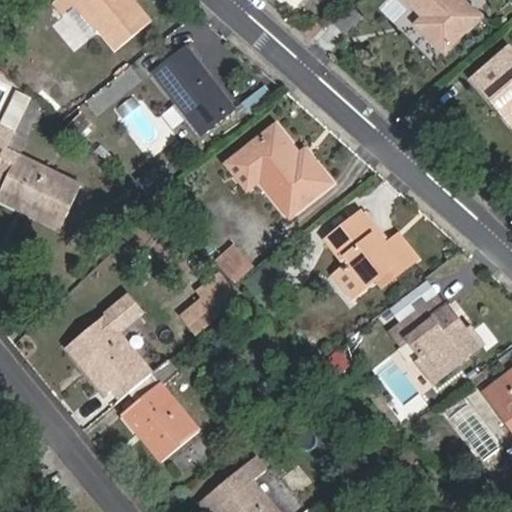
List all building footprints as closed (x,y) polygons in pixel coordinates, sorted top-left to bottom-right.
[(63,16),(74,8),(67,0),(54,0),(51,3),(63,16)] [(80,4),(99,28),(117,48),(150,22),(132,0),(67,0),(74,8),(80,4)] [(479,18),(460,0),(405,0),(423,18),(416,25),(443,52),(479,18)] [(93,33),(99,28),(80,4),(74,8),(93,33)] [(305,34),(312,41),(324,29),(316,22),(305,34)] [(233,109),(187,48),(153,73),(199,135),(233,109)] [(511,52),(510,50),(472,82),(484,94),(488,91),(511,119),(511,52)] [(511,127),(511,119),(488,91),(484,94),(511,127)] [(0,127),(0,160),(31,97),(18,92),(1,128),(0,127)] [(31,97),(0,160),(0,179),(5,182),(18,154),(20,155),(29,135),(26,134),(41,103),(32,95),(31,97)] [(306,166),(299,156),(277,127),(240,155),(259,178),(288,216),(330,183),(313,161),(306,166)] [(306,151),(299,156),(306,166),(313,161),(306,151)] [(81,184),(20,155),(18,154),(5,182),(0,191),(0,200),(59,229),(81,184)] [(259,178),(240,155),(227,165),(246,188),(259,178)] [(387,245),(361,213),(326,241),(347,268),(344,270),(359,291),(399,262),(404,269),(417,259),(400,236),(387,245)] [(250,266),(234,247),(218,261),(235,279),(250,266)] [(278,293),(259,270),(244,281),(262,305),(278,293)] [(241,296),(220,272),(198,292),(218,315),(241,296)] [(432,383),(483,343),(471,329),(466,333),(446,306),(444,308),(436,297),(390,332),(401,346),(408,340),(423,360),(418,364),(432,383)] [(120,383),(128,394),(152,374),(104,316),(66,347),(83,368),(94,360),(116,386),(120,383)] [(322,366),(338,378),(351,362),(335,349),(322,366)] [(104,395),(116,386),(94,360),(83,368),(104,395)] [(152,374),(128,394),(136,402),(132,405),(155,432),(143,441),(160,462),(198,430),(162,386),(179,371),(169,360),(152,374)] [(511,462),(511,371),(482,394),(511,433),(511,448),(505,454),(511,462)] [(121,414),(143,441),(155,432),(132,405),(121,414)] [(309,511),(308,510),(304,511),(276,511),(252,481),(214,511),(213,511),(309,511)]
